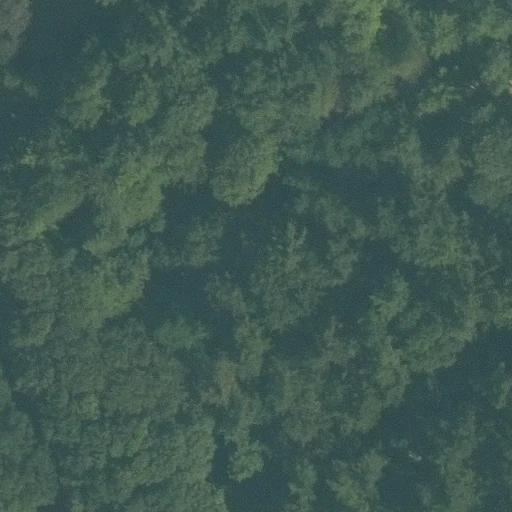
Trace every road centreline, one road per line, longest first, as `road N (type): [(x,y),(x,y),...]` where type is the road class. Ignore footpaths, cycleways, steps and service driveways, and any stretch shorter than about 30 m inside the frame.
road 1 (track): [(0,96),(511,87)]
road 2 (track): [(180,511),(18,113),(0,103)]
